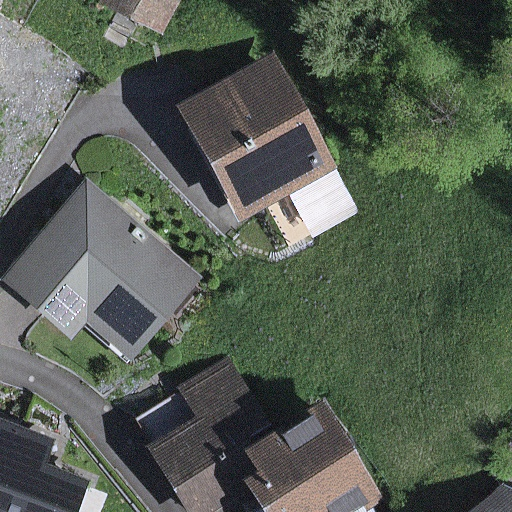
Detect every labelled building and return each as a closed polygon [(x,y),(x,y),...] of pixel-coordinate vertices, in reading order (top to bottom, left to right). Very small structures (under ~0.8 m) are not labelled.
[(184,31),(196,0),(115,0),(114,4),(184,31)] [(80,55),(0,17),(0,183),(16,191),(80,55)] [(354,167),(292,49),(198,98),(259,216),(354,167)] [(219,273),(102,175),(15,277),(87,338),(102,320),(147,358),(219,273)] [(245,350),(192,383),(212,415),(166,444),(209,511),(237,511),(273,489),(266,478),(279,469),(263,444),(293,426),(245,350)] [(293,426),(263,444),(279,469),(266,478),(273,489),(287,511),(375,511),(404,494),(340,395),(293,426)] [(0,511),(85,511),(96,484),(53,468),(63,440),(0,415),(0,511)] [(474,511),(511,511),(511,485),(474,511)]
